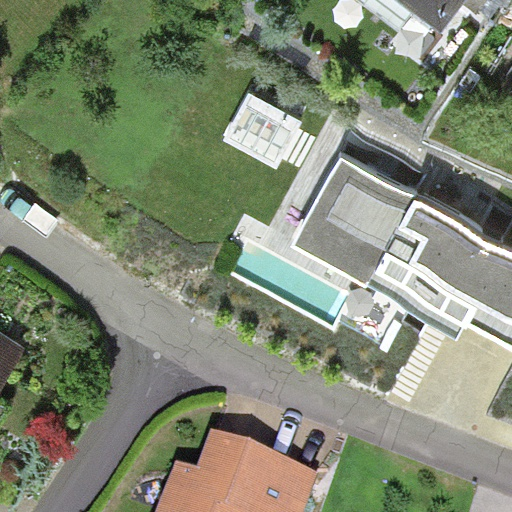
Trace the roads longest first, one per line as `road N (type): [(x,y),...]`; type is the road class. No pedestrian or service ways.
road 1 (residential): [(176,325),(289,384),(511,473)]
road 2 (residential): [(57,511),(176,325)]
road 3 (residential): [(0,212),(176,325)]
